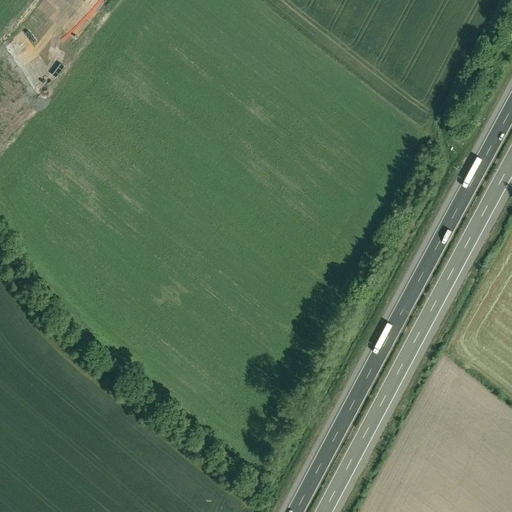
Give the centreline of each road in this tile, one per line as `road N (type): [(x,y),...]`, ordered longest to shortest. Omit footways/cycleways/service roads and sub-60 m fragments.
road 1 (motorway): [(511,100),(292,511)]
road 2 (motorway): [(330,511),(511,172)]
